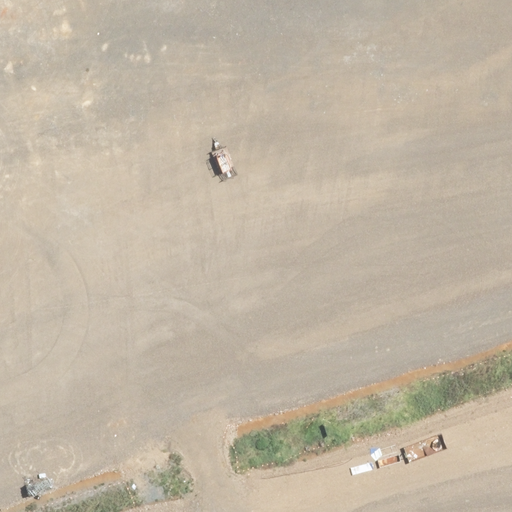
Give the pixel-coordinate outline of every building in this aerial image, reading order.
[(366,86),(334,96),(366,195),(397,185),(366,86)] [(19,265),(0,269),(0,327),(33,320),(19,265)] [(217,390),(178,407),(192,439),(231,423),(217,390)] [(161,411),(116,426),(127,458),(172,443),(161,411)] [(80,440),(38,455),(48,485),(91,470),(80,440)] [(9,460),(0,463),(0,498),(21,490),(9,460)]
